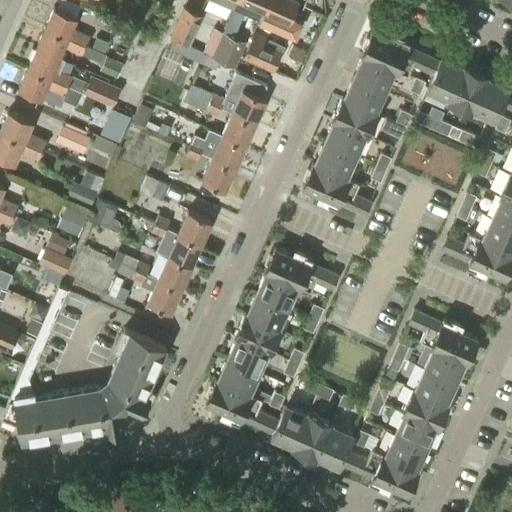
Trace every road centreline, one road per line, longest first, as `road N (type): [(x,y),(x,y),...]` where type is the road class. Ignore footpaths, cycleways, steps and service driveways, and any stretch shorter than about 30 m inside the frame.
road 1 (residential): [(511,317),(263,201)]
road 2 (residential): [(177,431),(173,398),(263,201)]
road 3 (residential): [(263,201),(347,0)]
road 4 (residential): [(427,511),(511,323)]
road 5 (residential): [(177,431),(361,511)]
road 6 (residential): [(0,471),(177,431)]
